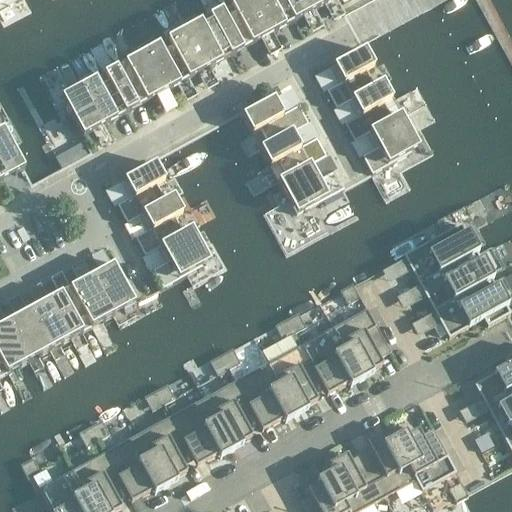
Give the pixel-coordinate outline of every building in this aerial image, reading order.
[(271,36),(251,0),(244,0),(229,9),(250,48),(271,36)] [(292,25),(278,0),(251,0),(271,36),(292,25)] [(313,13),(305,0),(278,0),(292,25),(313,13)] [(334,0),(305,0),(313,13),(335,1),(334,0)] [(250,48),(229,9),(208,20),(229,60),(250,48)] [(229,60),(208,20),(187,32),(208,71),(229,60)] [(208,71),(187,32),(165,43),(187,83),(208,71)] [(187,83),(165,43),(144,55),(166,94),(187,83)] [(373,70),(363,52),(331,69),(340,85),(324,94),(334,111),(381,86),(381,85),(373,90),(365,75),(373,70)] [(166,94),(144,55),(123,66),(145,106),(166,94)] [(145,106),(123,66),(102,78),(124,117),(145,106)] [(124,117),(102,78),(81,89),(103,129),(124,117)] [(391,103),(381,86),(334,111),(334,112),(350,103),(358,118),(342,127),(352,144),(399,118),(390,122),(382,108),(391,103)] [(103,129),(81,89),(59,101),(81,141),(103,129)] [(272,102),(240,119),(250,137),(258,133),(266,148),(258,152),(258,153),(306,127),(296,109),(281,118),(272,102)] [(417,152),(399,118),(352,144),(352,145),(368,136),(376,151),(360,159),(370,178),(417,152)] [(306,127),(258,153),(268,170),(276,166),(284,180),(276,185),(324,159),(314,142),(298,151),(290,136),(306,127)] [(1,133),(0,133),(0,183),(1,184),(23,172),(1,133)] [(324,160),(324,159),(276,185),(295,219),(342,193),(332,175),(316,183),(308,169),(324,160)] [(164,185),(154,166),(122,184),(131,200),(115,208),(125,226),(172,200),(172,199),(163,204),(155,189),(164,185)] [(182,217),(172,200),(125,226),(141,218),(149,232),(133,241),(142,258),(190,233),(190,232),(181,237),(173,222),(182,217)] [(459,228),(402,259),(417,287),(475,255),(475,256),(477,255),(467,236),(464,237),(461,231),(459,228)] [(208,266),(190,233),(142,258),(143,259),(158,250),(166,265),(151,274),(161,292),(208,266)] [(475,255),(417,287),(432,314),(489,282),(490,283),(492,282),(481,263),(479,264),(476,258),(475,256),(475,255)] [(111,268),(110,269),(89,280),(111,319),(133,307),(111,268)] [(111,319),(89,280),(68,291),(90,331),(111,319)] [(489,282),(432,314),(447,342),(481,323),(485,330),(505,319),(509,317),(505,310),(507,309),(496,290),(494,291),(490,285),(491,285),(490,283),(489,282)] [(358,301),(350,287),(349,288),(350,289),(340,294),(340,293),(339,293),(346,307),(358,301)] [(90,331),(68,291),(47,303),(69,342),(90,331)] [(69,342),(47,303),(26,314),(48,354),(69,342)] [(365,313),(331,331),(360,384),(372,377),(370,374),(381,368),(378,362),(388,356),(365,313)] [(48,354),(26,314),(5,326),(27,365),(48,354)] [(295,319),(285,324),(292,337),(304,331),(296,317),(295,317),(295,319)] [(292,337),(285,324),(275,330),(274,329),(273,329),(281,343),(292,337)] [(27,365),(5,326),(0,328),(0,366),(6,377),(27,365)] [(360,384),(331,331),(299,349),(316,380),(326,398),(347,387),(348,390),(360,384)] [(292,338),(288,340),(294,352),(298,350),(292,338)] [(316,380),(299,349),(298,350),(294,352),(266,367),(295,419),(306,413),(305,410),(315,404),(302,379),(312,374),(315,380),(316,380)] [(230,354),(220,360),(227,373),(238,366),(231,352),(229,353),(230,354)] [(511,356),(503,362),(507,369),(472,388),(487,416),(511,402),(511,356)] [(227,373),(220,360),(210,365),(209,364),(208,365),(215,379),(227,373)] [(295,419),(266,367),(234,385),(250,415),(260,434),(281,422),(283,426),(295,419)] [(250,415),(234,385),(201,403),(229,455),(241,449),(239,446),(250,440),(237,415),(246,410),(250,416),(250,415)] [(165,390),(155,396),(162,408),(173,402),(165,388),(164,389),(165,390)] [(162,408),(155,396),(144,401),(144,400),(142,401),(150,415),(162,408)] [(511,402),(487,416),(502,443),(511,437),(511,402)] [(229,455),(201,403),(168,421),(185,451),(195,470),(216,458),(218,461),(229,455)] [(185,451),(168,421),(136,438),(164,491),(176,484),(174,481),(185,475),(171,451),(181,446),(184,451),(185,451)] [(99,426),(89,431),(96,444),(108,438),(100,424),(99,424),(99,426)] [(96,444),(89,431),(79,437),(78,436),(77,436),(85,450),(96,444)] [(416,433),(406,439),(404,436),(393,442),(394,445),(415,483),(414,484),(420,495),(454,476),(440,451),(429,457),(416,433)] [(388,434),(383,437),(384,439),(380,441),(378,439),(378,440),(365,447),(379,471),(368,477),(382,501),(414,484),(415,483),(394,445),(393,442),(388,434)] [(511,437),(502,443),(511,460),(511,437)] [(164,491),(136,438),(103,456),(120,487),(130,505),(151,494),(153,497),(164,491)] [(120,487),(103,456),(70,474),(91,511),(117,511),(120,511),(106,486),(116,481),(119,487),(120,487)] [(332,465),(333,467),(329,469),(327,467),(327,468),(322,470),(326,478),(328,481),(345,511),(362,511),(382,501),(368,477),(358,482),(345,458),(332,465)] [(26,482),(28,481),(38,476),(30,462),(29,462),(30,464),(21,469),(20,468),(19,468),(26,482)] [(91,511),(70,474),(37,492),(47,511),(91,511)] [(328,481),(326,478),(315,484),(317,487),(306,493),(316,511),(345,511),(328,481)] [(466,499),(459,485),(447,491),(455,505),(456,505),(455,504),(464,498),(465,500),(466,499)]
